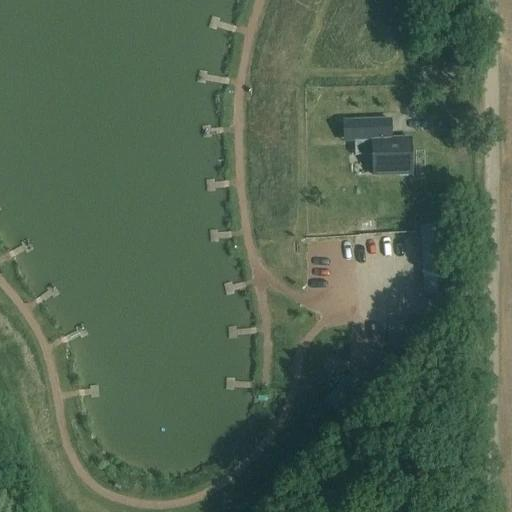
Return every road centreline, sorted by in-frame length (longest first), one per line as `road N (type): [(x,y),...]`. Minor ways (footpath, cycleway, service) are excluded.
road 1 (track): [(487,511),(486,0)]
road 2 (track): [(486,303),(332,315),(335,243)]
